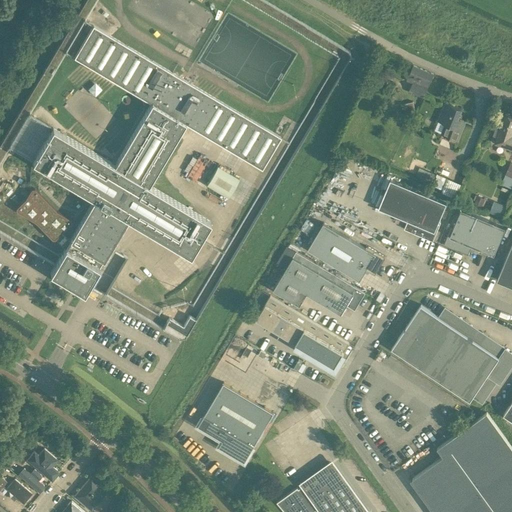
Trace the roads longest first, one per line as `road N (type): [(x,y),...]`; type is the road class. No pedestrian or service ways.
road 1 (unclassified): [(408,511),(341,417),(337,393),(401,288),(416,279),(511,314)]
road 2 (tertiary): [(107,431),(0,353)]
